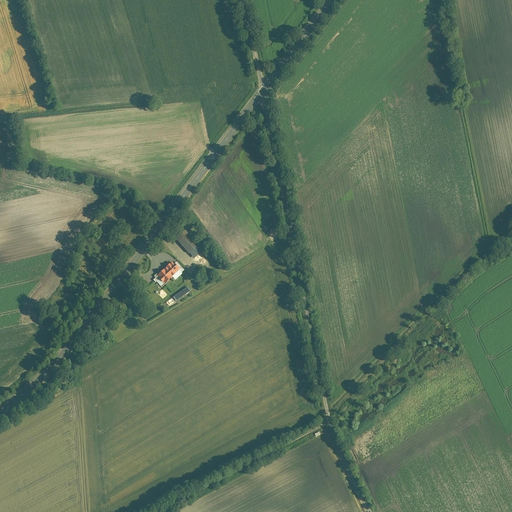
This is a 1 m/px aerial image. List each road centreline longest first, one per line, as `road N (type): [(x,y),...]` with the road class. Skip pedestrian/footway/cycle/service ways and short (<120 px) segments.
road 1 (track): [(511,229),(339,411),(154,511)]
road 2 (track): [(264,91),(330,418),(373,511)]
road 3 (secondary): [(0,414),(60,363),(264,91)]
